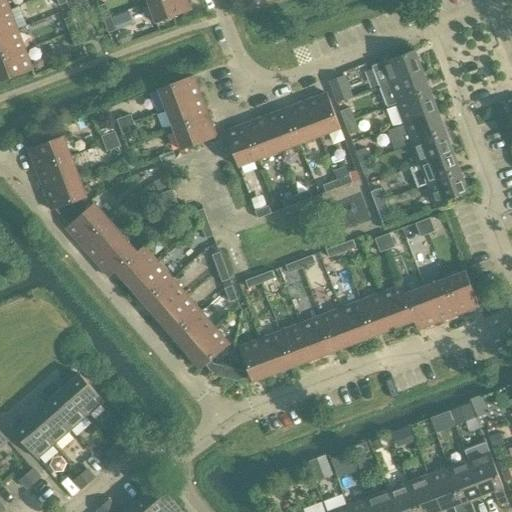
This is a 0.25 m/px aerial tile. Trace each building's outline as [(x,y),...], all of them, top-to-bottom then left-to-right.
[(0,0),(0,13),(10,9),(6,0),(0,0)] [(187,0),(156,0),(149,3),(157,24),(191,11),(187,0)] [(98,6),(103,20),(111,17),(106,3),(98,6)] [(0,13),(0,36),(17,30),(10,9),(0,13)] [(129,12),(113,17),(118,30),(133,24),(129,12)] [(64,20),(69,34),(77,31),(72,17),(64,20)] [(111,17),(103,20),(108,33),(116,30),(111,17)] [(0,36),(0,59),(25,50),(17,30),(0,36)] [(118,33),(116,37),(117,42),(122,43),(130,40),(132,36),(130,32),(126,30),(118,33)] [(77,31),(69,34),(74,46),(82,43),(77,31)] [(25,50),(0,59),(0,83),(33,71),(25,50)] [(372,67),(380,88),(423,72),(415,51),(372,67)] [(397,103),(397,105),(431,92),(423,72),(380,88),(387,107),(397,103)] [(159,89),(167,110),(201,97),(194,76),(159,89)] [(329,81),(337,103),(352,97),(344,76),(329,81)] [(397,105),(405,125),(438,112),(431,92),(397,105)] [(327,93),(306,100),(319,135),(340,127),(327,93)] [(167,110),(174,130),(209,117),(201,97),(167,110)] [(306,100),(286,108),(299,143),(319,135),(306,100)] [(286,108),(266,116),(279,150),(299,143),(286,108)] [(340,112),(345,124),(355,120),(350,108),(340,112)] [(405,125),(412,145),(446,132),(438,112),(405,125)] [(117,120),(119,128),(133,122),(131,114),(117,120)] [(266,116),(245,123),(258,158),(279,150),(266,116)] [(209,117),(174,130),(182,151),(217,138),(209,117)] [(355,120),(345,124),(349,136),(359,132),(355,120)] [(133,122),(119,128),(122,135),(136,130),(133,122)] [(258,158),(245,123),(225,131),(238,166),(258,158)] [(101,137),(107,152),(120,146),(115,132),(101,137)] [(412,145),(420,165),(454,153),(446,132),(412,145)] [(28,150),(36,171),(71,158),(63,137),(28,150)] [(355,152),(360,165),(370,161),(365,148),(355,152)] [(159,157),(162,165),(176,159),(173,151),(159,157)] [(420,165),(410,169),(417,189),(428,185),(461,172),(454,153),(420,165)] [(36,171),(44,191),(79,178),(71,158),(36,171)] [(370,161),(360,165),(364,176),(374,172),(370,161)] [(461,172),(428,185),(436,206),(469,193),(461,172)] [(349,174),(336,179),(339,188),(352,183),(349,174)] [(55,210),(62,218),(76,210),(71,205),(87,199),(79,178),(44,191),(52,212),(55,210)] [(339,188),(336,179),(323,184),(326,193),(339,188)] [(371,192),(376,205),(385,201),(381,188),(371,192)] [(158,195),(161,203),(175,197),(172,190),(158,195)] [(309,190),(296,195),(299,203),(313,198),(309,190)] [(299,203),(296,195),(283,200),(286,208),(299,203)] [(175,197),(161,203),(164,210),(178,204),(175,197)] [(385,201),(376,205),(384,229),(394,225),(385,201)] [(66,229),(80,245),(108,221),(94,204),(80,216),(76,210),(62,218),(69,226),(66,229)] [(255,211),(258,219),(272,214),(269,205),(255,211)] [(196,212),(201,225),(208,222),(203,209),(196,212)] [(430,218),(423,221),(428,234),(435,232),(430,218)] [(80,245),(95,262),(122,237),(108,221),(80,245)] [(428,234),(423,221),(415,224),(420,237),(428,234)] [(208,222),(201,225),(206,239),(213,236),(208,222)] [(390,233),(383,236),(388,249),(395,247),(390,233)] [(388,249),(383,236),(376,238),(381,252),(388,249)] [(109,278),(116,272),(137,254),(122,237),(95,262),(109,278)] [(353,240),(340,245),(342,252),(355,247),(353,240)] [(342,252),(340,245),(327,250),(329,257),(342,252)] [(116,272),(131,288),(158,264),(144,247),(137,254),(116,272)] [(212,255),(217,268),(225,265),(220,252),(212,255)] [(313,255),(299,260),(302,268),(316,263),(313,255)] [(302,268),(299,260),(287,265),(289,273),(302,268)] [(131,288),(145,304),(173,280),(158,264),(131,288)] [(225,265),(217,268),(222,281),(230,278),(225,265)] [(272,270),(259,275),(262,283),(275,278),(272,270)] [(466,273),(445,281),(458,315),(479,307),(466,273)] [(262,283),(259,275),(245,280),(248,289),(262,283)] [(145,304),(159,321),(187,296),(173,280),(145,304)] [(445,281),(425,288),(438,323),(458,315),(445,281)] [(238,299),(232,286),(225,289),(230,302),(238,299)] [(402,287),(381,295),(395,329),(415,322),(405,296),(402,287)] [(405,296),(415,322),(418,331),(438,323),(425,288),(405,296)] [(381,295),(361,302),(374,337),(395,329),(381,295)] [(159,321),(173,337),(201,313),(187,296),(159,321)] [(361,302),(341,310),(354,345),(374,337),(361,302)] [(341,310),(321,317),(334,352),(354,345),(341,310)] [(173,337),(187,353),(215,329),(201,313),(173,337)] [(321,317),(301,325),(314,360),(334,352),(321,317)] [(301,325),(280,333),(293,367),(314,360),(301,325)] [(214,376),(227,379),(229,369),(213,365),(211,362),(230,346),(227,343),(236,335),(228,326),(220,334),(215,329),(187,353),(202,370),(206,366),(214,376)] [(280,333),(260,340),(273,375),(293,367),(280,333)] [(229,369),(227,379),(239,382),(251,378),(252,383),(273,375),(260,340),(240,348),(249,373),(229,369)] [(79,374),(62,389),(85,415),(102,400),(79,374)] [(62,389),(46,403),(69,429),(85,415),(62,389)] [(46,403),(29,417),(52,443),(69,429),(46,403)] [(451,411),(457,426),(476,418),(470,403),(451,411)] [(52,443),(29,417),(13,431),(36,458),(36,457),(51,474),(55,471),(40,454),(52,443)] [(399,430),(391,433),(395,444),(403,441),(399,430)] [(0,450),(9,442),(0,431),(0,450)] [(500,432),(489,436),(491,441),(494,449),(504,445),(504,444),(500,432)] [(379,438),(370,442),(374,450),(382,447),(379,438)] [(120,440),(112,446),(121,456),(128,449),(120,440)] [(366,442),(353,447),(356,456),(369,451),(366,442)] [(465,451),(468,459),(482,494),(493,490),(498,504),(507,501),(501,487),(502,486),(486,442),(465,451)] [(121,456),(112,446),(105,453),(113,463),(121,456)] [(331,459),(335,470),(353,463),(349,453),(331,459)] [(312,469),(328,463),(326,456),(310,462),(312,469)] [(468,459),(447,467),(464,511),(475,511),(470,499),(482,494),(468,459)] [(148,492),(132,506),(137,511),(183,511),(143,466),(131,477),(140,487),(142,486),(148,492)] [(464,511),(447,467),(427,474),(441,510),(452,505),(454,511),(464,511)] [(19,479),(28,489),(40,478),(32,468),(19,479)] [(88,468),(80,475),(88,484),(96,477),(88,468)] [(502,470),(506,481),(511,479),(511,478),(509,468),(502,470)] [(427,474),(407,482),(418,511),(435,511),(441,510),(427,474)] [(88,484),(80,475),(73,481),(81,491),(88,484)] [(418,511),(407,482),(387,489),(395,511),(418,511)] [(395,511),(387,489),(367,497),(372,511),(395,511)] [(372,511),(367,497),(347,505),(349,511),(372,511)] [(109,500),(103,505),(109,511),(119,511),(109,500)]
